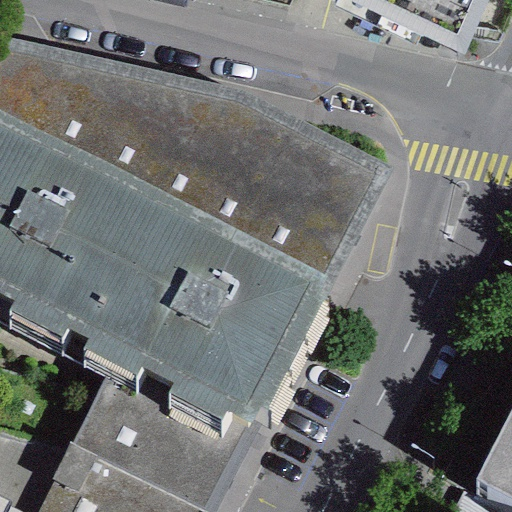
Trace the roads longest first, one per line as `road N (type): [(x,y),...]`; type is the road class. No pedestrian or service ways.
road 1 (residential): [(511,110),(69,0)]
road 2 (residential): [(328,511),(511,123)]
